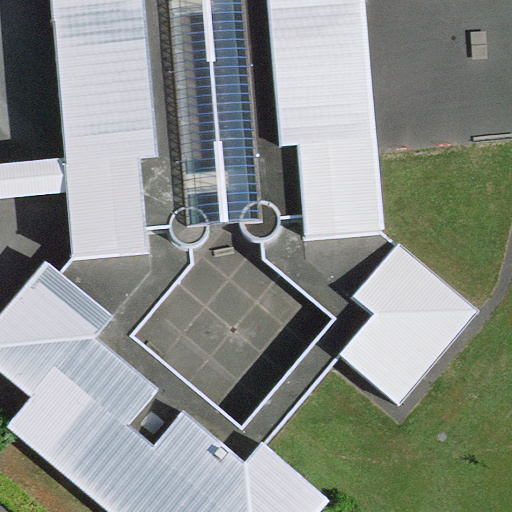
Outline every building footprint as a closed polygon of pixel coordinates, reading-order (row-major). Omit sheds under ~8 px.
[(51,0),(53,27),(74,26),(87,168),(66,171),(68,191),(75,261),(62,275),(51,266),(0,327),(0,369),(34,399),(12,425),(114,511),(318,511),(327,501),(264,447),(244,466),(244,465),(182,416),(156,447),(132,429),(158,395),(98,341),(150,281),(149,235),(143,164),(160,161),(146,0),(51,0)] [(143,164),(149,235),(170,233),(170,228),(173,222),(174,218),(177,216),(180,213),(186,212),(168,0),(146,0),(160,161),(143,164)] [(211,231),(242,228),(243,221),(246,214),(249,211),(253,208),(257,206),(262,204),(244,0),(168,0),(186,212),(190,212),(193,212),(200,213),(205,217),(210,225),(211,231)] [(244,0),(262,204),(270,206),(274,208),(278,211),(281,215),(283,220),(303,222),(299,153),(280,153),(268,0),(244,0)] [(268,0),(280,153),(299,153),(303,222),(308,260),(356,300),(400,249),(381,232),(376,154),(375,145),(356,147),(346,2),(363,1),(362,0),(268,0)] [(356,147),(375,145),(363,1),(346,2),(356,147)] [(66,169),(66,171),(87,168),(74,26),(53,27),(66,169)] [(0,198),(68,191),(66,171),(66,169),(0,176),(0,198)] [(257,244),(262,245),(268,244),(273,241),(278,236),(282,233),(283,225),(283,220),(281,215),(278,211),(274,208),(270,206),(262,204),(257,206),(253,208),(249,211),(246,214),(243,221),(242,228),(244,233),(248,238),(252,241),(257,244)] [(178,246),(182,249),(187,250),(192,250),(196,249),(201,246),(206,243),(209,238),(211,231),(210,225),(205,217),(200,213),(193,212),(190,212),(186,212),(180,213),(177,216),(174,218),(173,222),(170,228),(170,233),(171,237),(173,239),(174,242),(178,246)] [(170,233),(149,235),(150,281),(98,341),(158,395),(132,429),(156,447),(182,416),(244,465),(264,447),(326,375),(376,317),(356,300),(308,260),(303,222),(283,220),(283,225),(282,233),(278,236),(273,241),(268,244),(262,245),(263,263),(332,323),(241,428),(134,338),(193,271),(192,250),(187,250),(182,249),(178,246),(174,242),(173,239),(171,237),(170,233)] [(326,375),(394,426),(484,319),(400,249),(356,300),(376,317),(326,375)]
